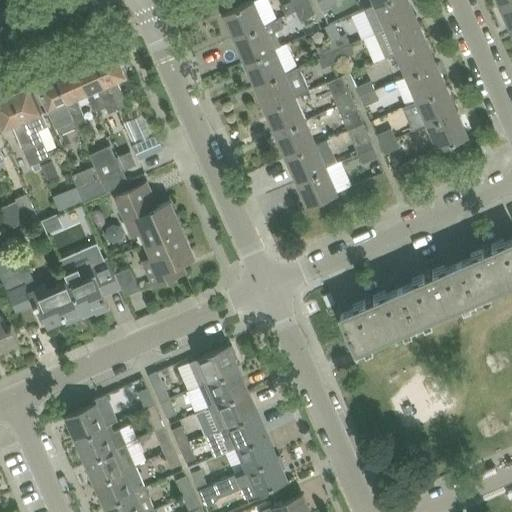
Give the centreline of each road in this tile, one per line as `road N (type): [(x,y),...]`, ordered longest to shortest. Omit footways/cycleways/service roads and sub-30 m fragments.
road 1 (residential): [(267,285),(141,0)]
road 2 (residential): [(11,396),(267,285)]
road 3 (residential): [(267,285),(511,176)]
road 4 (residential): [(369,511),(267,285)]
road 5 (residential): [(511,122),(459,0)]
road 6 (residential): [(60,511),(11,396)]
